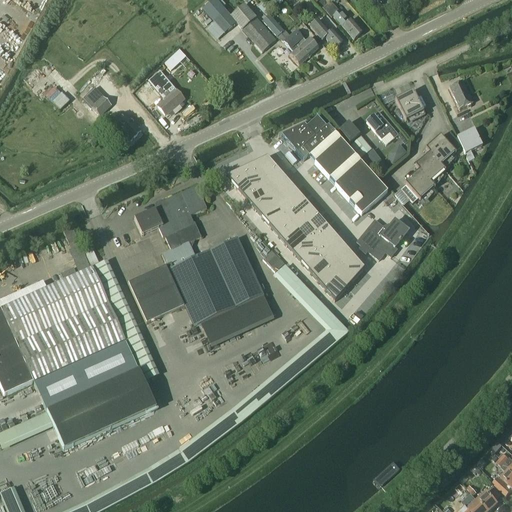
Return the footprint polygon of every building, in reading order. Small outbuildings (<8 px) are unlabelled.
[(215,1),(202,11),(213,24),(224,36),(236,25),(262,54),(275,42),(256,20),(244,6),(230,18),(226,13),(215,1)] [(333,19),(342,29),(348,23),(349,23),(339,12),(338,13),(330,3),(322,10),(331,20),(333,19)] [(301,4),(298,7),(299,12),(304,13),(307,9),(306,5),(301,4)] [(268,14),(261,6),(256,10),(264,18),(268,14)] [(277,40),(283,43),(289,37),(284,32),(283,33),(269,18),(262,24),(277,40)] [(318,21),(314,25),(310,28),(322,42),(325,39),(335,51),(343,43),(333,31),(330,34),(318,21)] [(349,23),(348,23),(342,29),(354,42),(363,34),(351,21),(349,23)] [(296,33),(290,38),(296,45),(298,44),(300,46),(299,48),(309,59),(318,50),(309,40),(305,43),(303,41),(296,33)] [(290,38),(284,43),(291,51),(293,54),(289,57),(299,68),(309,59),(299,48),(297,49),(295,47),(296,45),(290,38)] [(108,111),(117,120),(123,114),(133,105),(104,75),(106,73),(102,69),(95,76),(101,83),(83,101),(100,119),(108,111)] [(161,76),(151,84),(165,101),(157,108),(164,117),(165,117),(187,98),(179,90),(176,92),(161,76)] [(473,105),(468,96),(462,83),(448,90),(459,112),(473,105)] [(412,93),(394,102),(405,123),(406,123),(405,121),(422,113),(422,114),(423,114),(412,93)] [(117,120),(112,124),(130,143),(141,133),(123,114),(117,120)] [(401,133),(397,136),(385,121),(379,126),(373,118),(366,124),(375,134),(374,134),(381,142),(389,135),(393,141),(397,138),(404,147),(409,143),(401,133)] [(303,164),(309,159),(314,165),(334,187),(334,188),(348,204),(361,217),(387,194),(328,128),(326,130),(316,119),(315,120),(316,120),(306,129),(304,127),(305,127),(305,126),(277,139),(278,140),(281,138),(303,164)] [(349,124),(340,132),(351,145),(360,137),(349,124)] [(456,139),(461,148),(468,164),(474,161),(471,153),(482,148),(474,131),(456,139)] [(450,149),(440,138),(425,151),(445,172),(440,167),(454,154),(455,155),(453,153),(456,150),(457,151),(461,148),(456,139),(455,141),(456,143),(450,149)] [(360,139),(354,144),(350,147),(361,160),(371,151),(360,139)] [(386,157),(393,165),(407,154),(400,145),(386,157)] [(415,168),(434,190),(434,189),(429,184),(443,172),(444,173),(445,172),(425,151),(429,155),(415,168)] [(267,160),(225,179),(335,304),(364,271),(267,160)] [(381,162),(371,169),(379,180),(389,173),(381,162)] [(434,190),(415,168),(418,172),(404,185),(419,203),(420,202),(419,201),(433,189),(434,190)] [(141,238),(158,230),(162,239),(164,239),(170,252),(161,256),(166,268),(168,272),(195,260),(189,245),(201,239),(194,224),(193,225),(190,218),(206,211),(196,188),(161,204),(158,206),(156,211),(155,212),(154,211),(134,221),(141,238)] [(397,252),(395,250),(409,234),(394,222),(386,232),(374,222),(356,245),(360,248),(358,251),(365,257),(367,254),(378,263),(385,256),(390,260),(397,252)] [(68,246),(78,242),(73,231),(63,235),(68,246)] [(262,298),(237,241),(195,260),(168,272),(166,268),(128,286),(146,326),(188,307),(197,327),(201,325),(210,344),(270,317),(262,298)] [(78,275),(90,270),(80,247),(68,252),(78,275)] [(266,265),(275,256),(271,252),(261,261),(266,265)] [(270,270),(279,260),(275,256),(266,265),(270,270)] [(274,274),(284,264),(279,260),(270,270),(274,274)] [(60,276),(63,282),(76,276),(73,270),(60,276)] [(0,390),(3,398),(32,385),(124,344),(92,271),(0,311),(0,390)] [(33,386),(46,414),(138,373),(125,345),(33,386)] [(156,411),(138,373),(46,414),(46,415),(63,453),(156,411)] [(500,460),(506,465),(509,462),(503,456),(500,460)] [(498,480),(494,484),(497,489),(506,498),(511,493),(511,492),(511,491),(511,470),(511,471),(511,470),(506,465),(500,460),(496,465),(501,469),(500,470),(506,475),(501,481),(500,482),(498,480)] [(486,494),(477,502),(486,511),(490,511),(498,506),(486,494)] [(465,508),(460,511),(486,511),(477,502),(474,498),(472,496),(462,505),(465,508)]
